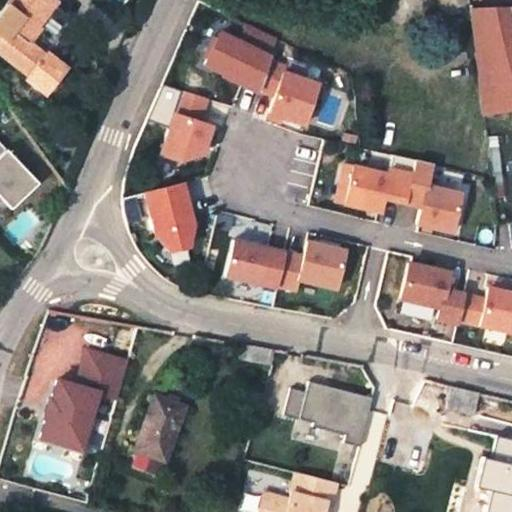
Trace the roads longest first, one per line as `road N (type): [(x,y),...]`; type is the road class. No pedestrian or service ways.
road 1 (residential): [(176,0),(85,207)]
road 2 (residential): [(153,301),(348,341)]
road 3 (residential): [(251,164),(259,220),(370,248)]
road 4 (residential): [(348,341),(511,381)]
road 5 (residential): [(370,248),(511,279)]
road 6 (residential): [(35,288),(77,282),(153,301)]
